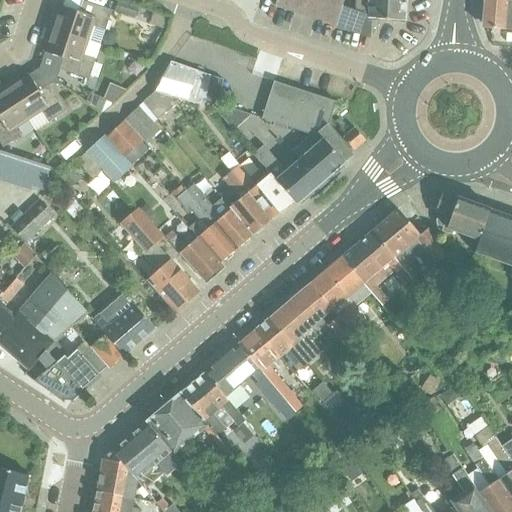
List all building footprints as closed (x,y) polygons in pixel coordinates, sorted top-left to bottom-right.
[(277,0),(276,7),(369,38),(370,20),(406,22),(406,0),(277,0)] [(511,0),(485,0),(483,28),(511,31),(511,0)] [(55,16),(51,29),(89,41),(89,42),(101,46),(113,11),(83,1),(79,12),(60,6),(57,16),(55,16)] [(89,41),(51,29),(46,42),(48,42),(45,52),(63,59),(60,70),(90,80),(96,60),(84,56),(89,42),(89,41)] [(172,62),(155,93),(170,97),(198,105),(206,99),(211,76),(172,62)] [(19,79),(7,87),(29,120),(42,112),(49,123),(67,112),(50,85),(40,92),(29,75),(20,81),(19,79)] [(116,75),(109,88),(124,97),(131,83),(116,75)] [(224,81),(211,76),(206,99),(221,101),(224,81)] [(264,146),(254,154),(297,204),(346,163),(346,162),(354,155),(329,126),(337,102),(274,82),(262,119),(311,135),(293,150),(300,159),(286,171),(264,146)] [(29,120),(7,87),(0,91),(0,142),(4,148),(21,136),(16,129),(29,120)] [(170,97),(155,93),(144,103),(159,120),(177,105),(170,97)] [(126,120),(146,143),(160,131),(139,108),(126,120)] [(106,138),(124,157),(142,140),(125,121),(106,138)] [(356,151),(366,141),(356,129),(345,139),(356,151)] [(124,157),(106,138),(105,137),(88,152),(104,170),(103,171),(114,183),(132,166),(124,157)] [(0,151),(0,180),(31,191),(32,187),(44,191),(51,168),(0,151)] [(77,162),(94,180),(103,171),(104,170),(88,152),(77,162)] [(221,160),(232,174),(272,221),(279,214),(282,216),(289,209),(288,207),(290,205),(267,179),(257,188),(230,153),(221,160)] [(272,221),(232,174),(224,180),(238,196),(242,193),(245,197),(231,208),(253,235),(255,233),(259,235),(264,229),(265,226),(272,221)] [(195,185),(187,191),(233,253),(242,245),(245,247),(250,242),(249,238),(253,235),(231,208),(223,198),(213,207),(195,185)] [(187,191),(178,199),(190,214),(192,212),(199,220),(190,227),(199,238),(221,264),(225,260),(228,261),(234,256),(233,253),(187,191)] [(480,241),(491,210),(459,198),(443,193),(436,211),(440,213),(437,221),(438,226),(444,228),(442,232),(452,235),(453,231),(480,241)] [(39,202),(12,227),(26,243),(53,218),(39,202)] [(399,209),(373,232),(396,260),(404,270),(427,251),(437,264),(447,256),(441,248),(429,229),(421,235),(399,209)] [(511,216),(492,209),(491,210),(480,241),(475,253),(511,266),(511,216)] [(163,237),(149,221),(139,210),(123,225),(146,251),(142,253),(155,267),(156,267),(159,270),(147,281),(175,312),(199,291),(172,260),(171,261),(155,243),(163,237)] [(221,264),(199,238),(187,248),(173,232),(166,238),(206,285),(225,269),(221,264)] [(373,232),(343,257),(365,284),(367,286),(396,260),(373,232)] [(343,257),(312,283),(330,306),(333,310),(337,315),(351,304),(355,308),(372,293),(367,286),(365,284),(343,257)] [(21,314),(31,322),(53,342),(89,315),(55,278),(21,314)] [(0,298),(0,347),(5,352),(31,322),(21,314),(19,312),(16,316),(2,304),(5,300),(8,303),(24,285),(17,279),(0,298)] [(312,283),(270,319),(308,365),(339,339),(356,359),(366,351),(338,317),(328,325),(323,319),(333,310),(330,306),(312,283)] [(101,313),(94,320),(104,332),(107,335),(125,356),(156,329),(135,305),(125,293),(101,313)] [(337,315),(338,317),(366,351),(367,350),(362,344),(375,332),(355,308),(351,304),(337,315)] [(270,319),(258,329),(280,358),(296,376),(308,365),(270,319)] [(29,371),(39,359),(45,352),(53,342),(31,322),(5,352),(29,371)] [(296,413),(303,407),(296,398),(270,366),(280,358),(258,329),(239,345),(259,369),(265,376),(295,412),(296,413)] [(107,335),(91,349),(107,368),(109,370),(125,356),(107,335)] [(64,357),(56,364),(81,391),(89,384),(92,385),(98,380),(98,376),(107,368),(91,349),(86,343),(78,349),(77,351),(67,360),(64,357)] [(227,397),(259,369),(239,345),(206,374),(227,397)] [(45,352),(39,359),(48,371),(35,382),(62,403),(73,402),(83,393),(81,391),(56,364),(45,352)] [(206,374),(182,394),(217,436),(225,429),(213,414),(221,407),(239,428),(247,421),(227,397),(206,374)] [(259,382),(256,384),(281,415),(286,420),(295,412),(265,376),(259,382)] [(182,394),(148,423),(172,452),(174,454),(204,429),(227,459),(232,455),(217,436),(182,394)] [(511,499),(511,460),(502,446),(489,427),(488,427),(481,418),(468,427),(475,437),(483,448),(479,451),(511,499)] [(148,423),(114,451),(137,480),(145,490),(165,474),(157,464),(172,452),(148,423)] [(511,439),(502,446),(511,460),(511,439)] [(474,444),(465,450),(478,469),(468,476),(480,493),(493,511),(511,511),(511,499),(479,451),(474,444)] [(104,459),(97,493),(133,500),(137,480),(114,451),(104,459)] [(183,454),(178,459),(213,502),(223,494),(190,455),(187,459),(183,454)] [(493,511),(480,493),(454,454),(444,461),(465,493),(451,502),(457,511),(493,511)] [(0,511),(21,511),(23,506),(26,496),(25,496),(30,476),(0,468),(0,511)] [(97,493),(93,511),(141,511),(142,509),(132,508),(133,500),(97,493)] [(423,495),(414,500),(422,511),(454,511),(452,509),(448,511),(433,511),(432,509),(423,495)] [(409,511),(422,511),(414,500),(405,506),(409,511)]
